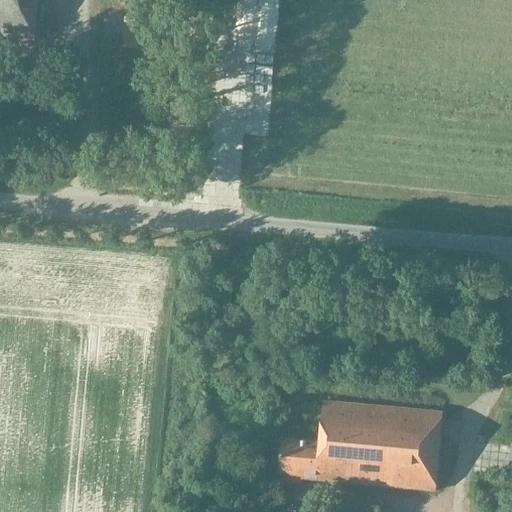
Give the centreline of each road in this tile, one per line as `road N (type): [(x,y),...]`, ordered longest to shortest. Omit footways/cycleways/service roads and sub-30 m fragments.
road 1 (unclassified): [(511,250),(0,204)]
road 2 (unknown): [(213,224),(232,0)]
